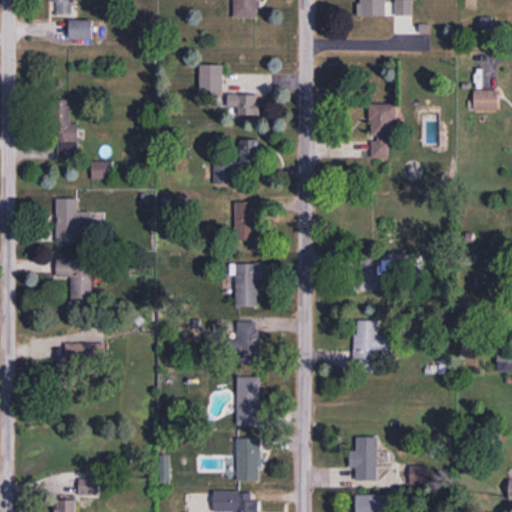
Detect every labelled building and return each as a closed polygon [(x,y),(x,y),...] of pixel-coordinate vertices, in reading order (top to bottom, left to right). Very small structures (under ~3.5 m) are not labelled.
[(52,0),(52,16),(76,16),(75,0),(52,0)] [(236,0),(236,21),(258,21),(258,0),(236,0)] [(388,0),(360,0),(360,18),(414,18),(414,1),(395,1),(395,14),(388,14),(388,0)] [(71,42),(94,42),(94,23),(71,23),(71,42)] [(225,68),(203,68),(203,96),(225,96),(225,68)] [(499,92),(475,92),(475,112),(499,112),(499,92)] [(239,118),(261,118),(261,97),(230,97),(230,110),(239,110),(239,118)] [(72,126),(72,102),(57,102),(57,161),(80,161),(81,126),(72,126)] [(371,160),(389,160),(389,138),(397,138),(397,106),(371,106),(371,160)] [(262,168),(262,142),(241,142),(241,168),(262,168)] [(94,181),(115,181),(115,163),(94,163),(94,181)] [(217,165),(217,186),(235,186),(235,165),(217,165)] [(58,243),(93,243),(93,213),(79,213),(79,200),(58,200),(58,243)] [(259,204),(237,204),(237,244),(259,244),(259,204)] [(361,275),(355,275),(354,293),(380,293),(381,273),(419,274),(419,255),(362,254),(361,275)] [(77,260),(58,260),(58,279),(73,279),(73,301),(95,301),(95,265),(77,265),(77,260)] [(261,309),(261,266),(238,266),(238,309),(261,309)] [(376,372),(376,350),(393,350),(393,337),(379,337),(379,323),(357,322),(357,372),(376,372)] [(260,366),(260,324),(239,324),(239,366),(260,366)] [(107,374),(107,345),(66,345),(66,359),(59,359),(59,374),(107,374)] [(511,355),(499,355),(499,373),(511,373),(511,355)] [(239,427),(261,427),(261,379),(239,379),(239,427)] [(378,483),(378,440),(357,440),(357,453),(351,453),(351,471),(357,471),(357,483),(378,483)] [(239,483),(261,483),(261,441),(239,441),(239,483)] [(411,487),(430,487),(430,468),(411,468),(411,487)] [(101,482),(80,482),(80,497),(101,497),(101,482)] [(259,511),(260,494),(215,494),(215,511),(259,511)] [(357,511),(387,511),(387,498),(357,498),(357,511)] [(56,511),(77,511),(77,503),(57,503),(56,511)]
